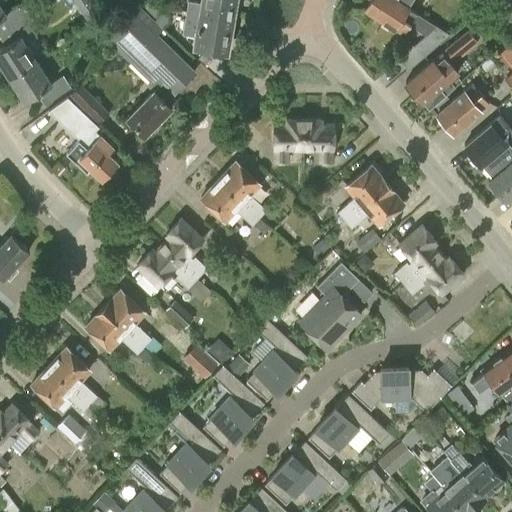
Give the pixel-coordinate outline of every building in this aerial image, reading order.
[(90,0),(74,0),(80,9),(91,1),(90,0)] [(122,10),(117,0),(109,0),(102,3),(108,17),(122,10)] [(203,0),(203,3),(189,0),(187,12),(212,15),(212,11),(233,14),(235,0),(203,0)] [(407,7),(397,0),(367,0),(362,8),(403,35),(410,24),(426,34),(436,25),(416,14),(407,8),(407,7)] [(500,2),(496,0),(490,0),(486,10),(495,14),(500,2)] [(0,33),(1,35),(40,9),(39,8),(25,18),(18,7),(7,14),(0,3),(0,33)] [(142,7),(155,19),(161,13),(151,3),(149,5),(147,3),(142,7)] [(155,19),(142,7),(137,13),(132,11),(113,31),(163,80),(174,91),(175,92),(195,72),(157,34),(162,28),(170,36),(171,35),(155,19)] [(8,45),(0,50),(0,59),(11,77),(37,60),(22,36),(47,20),(40,9),(1,35),(8,45)] [(221,55),(227,49),(233,14),(212,11),(212,15),(187,12),(183,33),(197,35),(195,44),(209,47),(213,54),(221,55)] [(425,55),(449,34),(436,25),(426,34),(415,44),(425,55)] [(452,83),(449,79),(457,72),(450,63),(460,54),(451,44),(440,53),(405,83),(412,91),(411,95),(415,99),(418,99),(422,104),(423,103),(429,110),(445,95),(461,82),(458,78),(452,83)] [(64,73),(51,81),(37,60),(11,77),(26,100),(38,92),(44,102),(71,84),(64,73)] [(172,107),(164,100),(174,91),(163,80),(156,88),(154,86),(126,115),(145,134),(172,107)] [(110,109),(81,82),(70,93),(99,121),(110,109)] [(453,135),(489,105),(472,85),(464,92),(463,91),(435,114),(437,115),(437,119),(441,123),(444,124),(453,135)] [(98,131),(100,129),(68,99),(50,111),(79,139),(66,153),(87,172),(91,168),(102,179),(120,160),(108,149),(113,145),(98,131)] [(495,155),(509,144),(507,142),(511,137),(511,130),(499,115),(464,146),(470,153),(470,158),(475,164),(479,163),(486,171),(499,161),(495,155)] [(288,150),(303,151),(304,121),(287,120),(287,125),(275,125),(274,150),(276,150),(276,162),(287,162),(288,150)] [(321,121),(304,121),(303,151),(320,151),(319,163),(331,163),(331,151),(333,151),(334,126),(321,126),(321,121)] [(511,141),(509,144),(495,155),(499,161),(486,171),(491,177),(488,180),(489,181),(489,186),(493,191),(498,191),(505,200),(511,194),(511,141)] [(235,163),(218,181),(268,229),(269,227),(258,217),(266,209),(250,195),(258,185),(235,163)] [(337,212),(344,220),(387,184),(371,165),(345,187),(354,197),(337,212)] [(263,234),(268,229),(218,181),(200,199),(223,221),(235,210),(251,225),(253,224),(263,234)] [(402,202),(387,184),(344,220),(350,228),(368,213),(377,224),(402,202)] [(168,239),(162,246),(196,279),(197,278),(210,290),(216,284),(208,277),(212,273),(195,256),(192,258),(189,255),(202,241),(180,220),(165,236),(168,239)] [(422,224),(399,244),(412,260),(408,264),(406,262),(393,273),(402,283),(439,251),(433,244),(436,241),(422,224)] [(355,243),(362,252),(379,238),(372,229),(355,243)] [(15,266),(30,250),(13,233),(0,246),(0,274),(4,278),(6,275),(9,278),(18,269),(15,266)] [(327,248),(321,240),(312,247),(318,255),(327,248)] [(228,245),(220,253),(233,266),(241,258),(228,245)] [(187,288),(196,279),(162,246),(156,252),(153,250),(137,266),(158,287),(174,271),(177,274),(175,276),(187,288)] [(318,265),(325,271),(338,256),(331,250),(318,265)] [(448,256),(445,259),(439,251),(402,283),(411,294),(424,282),(422,280),(427,276),(440,293),(463,274),(448,256)] [(354,262),(364,272),(374,262),(365,253),(354,262)] [(360,314),(342,295),(349,288),(359,298),(368,289),(340,261),(316,286),(325,295),(317,302),(346,328),(360,314)] [(196,279),(187,288),(198,299),(200,296),(202,298),(210,290),(197,278),(196,279)] [(120,291),(103,309),(143,347),(151,338),(135,323),(144,314),(120,291)] [(184,327),(193,317),(174,299),(165,309),(184,327)] [(417,326),(435,311),(426,300),(408,315),(417,326)] [(327,348),(346,328),(317,302),(299,320),(327,348)] [(137,353),(143,347),(103,309),(85,327),(110,350),(121,339),(137,353)] [(276,391),(295,370),(294,369),(307,356),(266,317),(255,328),(275,347),(245,380),(266,399),(275,390),(276,391)] [(219,360),(230,348),(218,336),(206,348),(219,360)] [(195,343),(182,358),(204,378),(217,364),(195,343)] [(66,348),(49,366),(89,404),(97,395),(82,381),(91,371),(66,348)] [(492,382),(499,391),(511,381),(511,348),(482,369),(484,372),(472,381),(480,391),(492,382)] [(249,363),(238,353),(227,366),(238,376),(249,363)] [(247,415),(249,417),(264,402),(222,364),(212,375),(218,381),(212,388),(217,393),(217,410),(202,426),(223,446),(233,435),(231,433),(247,415)] [(82,411),(89,404),(49,366),(31,384),(56,408),(67,396),(82,411)] [(363,382),(361,380),(350,391),(370,409),(381,397),(393,397),(393,413),(408,412),(416,404),(425,412),(451,385),(433,368),(427,374),(421,369),(408,370),(408,366),(380,367),(380,371),(374,371),(363,382)] [(465,394),(457,384),(447,392),(454,401),(465,394)] [(307,437),(328,457),(359,424),(379,443),(389,432),(348,394),(334,409),(336,411),(320,428),(317,426),(307,437)] [(0,412),(0,435),(9,444),(19,433),(32,445),(40,437),(28,425),(30,423),(11,405),(2,414),(0,412)] [(204,462),(206,464),(220,449),(179,410),(169,421),(189,440),(158,473),(179,492),(190,481),(188,479),(204,462)] [(86,431),(68,414),(55,428),(60,432),(73,445),(86,431)] [(511,426),(511,424),(494,439),(511,459),(511,426)] [(409,447),(421,436),(412,426),(400,439),(409,447)] [(0,458),(0,453),(9,444),(0,435),(0,472),(3,475),(10,468),(0,458)] [(291,453),(272,473),(273,474),(264,484),(285,504),(315,471),(335,490),(346,479),(304,440),(292,454),(291,453)] [(443,450),(447,454),(484,498),(504,482),(481,455),(471,463),(460,450),(458,452),(451,443),(443,450)] [(432,474),(464,511),(468,511),(484,498),(447,454),(442,458),(445,462),(432,474)] [(156,511),(161,508),(163,510),(177,495),(136,457),(125,468),(145,486),(121,511),(156,511)] [(388,475),(388,473),(378,462),(377,461),(366,471),(377,484),(388,475)] [(464,511),(432,474),(424,465),(415,473),(434,495),(425,504),(432,511),(464,511)] [(247,499),(235,511),(288,511),(261,487),(248,500),(247,499)] [(120,511),(122,510),(103,492),(93,503),(102,511),(120,511)]
